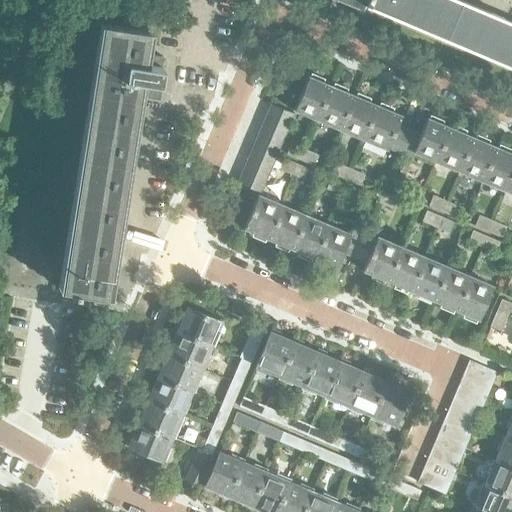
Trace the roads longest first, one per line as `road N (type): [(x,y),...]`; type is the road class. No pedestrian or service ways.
road 1 (residential): [(511,116),(290,25),(271,28),(174,253)]
road 2 (residential): [(401,477),(441,384),(439,369),(174,253)]
road 3 (residential): [(174,253),(76,477)]
